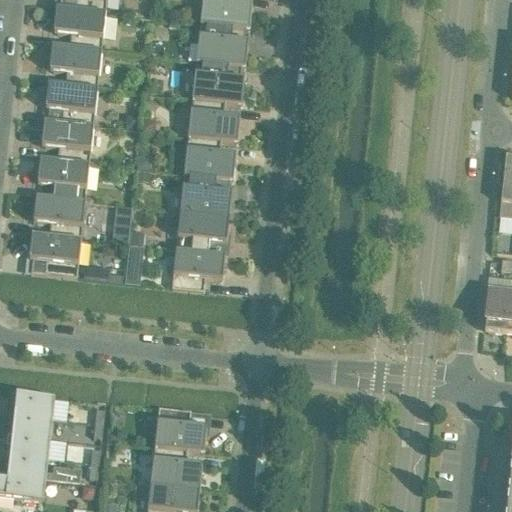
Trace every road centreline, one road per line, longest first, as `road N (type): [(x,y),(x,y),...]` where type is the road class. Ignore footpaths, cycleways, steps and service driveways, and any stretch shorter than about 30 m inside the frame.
road 1 (residential): [(258,367),(298,0)]
road 2 (residential): [(258,367),(0,339)]
road 3 (residential): [(468,391),(489,135)]
road 4 (residential): [(468,391),(258,367)]
road 5 (residential): [(242,511),(258,367)]
road 6 (residential): [(0,141),(15,0)]
road 7 (residential): [(489,135),(503,0)]
road 8 (residential): [(464,511),(468,391)]
